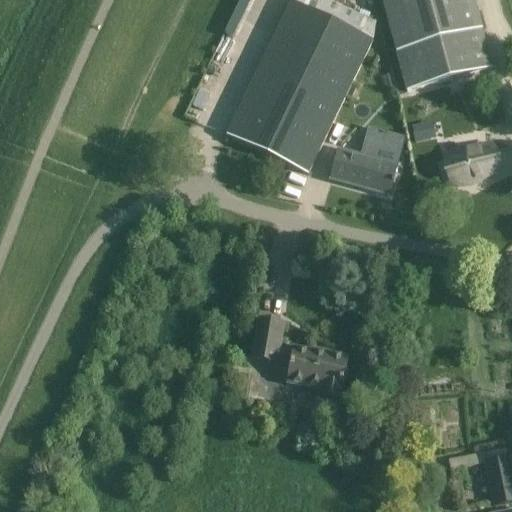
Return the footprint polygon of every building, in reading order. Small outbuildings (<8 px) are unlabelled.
[(308,178),(373,44),(376,25),(366,21),(369,15),(358,9),(355,15),(324,0),(297,0),(295,6),(291,4),(225,139),(308,178)] [(381,0),(407,94),(492,71),(472,0),(381,0)] [(482,175),(496,172),(491,149),(463,153),(445,161),(452,188),(468,187),(469,182),(480,182),(482,175)] [(331,182),(388,198),(396,169),(339,153),(331,182)] [(293,352),(279,350),(283,327),(258,322),(252,361),(276,365),(276,364),(290,367),(286,387),(319,392),(318,397),(342,401),(350,357),(294,348),(293,352)] [(493,508),(511,504),(511,462),(511,457),(508,458),(506,450),(448,462),(450,472),(484,466),(493,508)]
